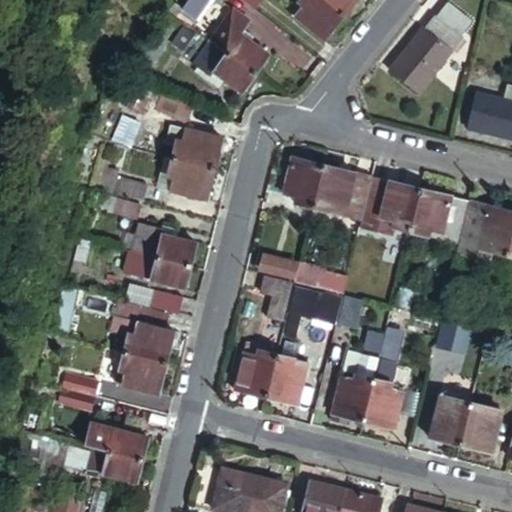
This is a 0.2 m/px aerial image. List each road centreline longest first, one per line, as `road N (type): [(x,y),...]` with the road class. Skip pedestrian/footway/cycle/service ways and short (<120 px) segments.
road 1 (residential): [(301,123),(273,118),(260,126),(190,418)]
road 2 (residential): [(511,495),(190,418)]
road 3 (residential): [(301,123),(511,175)]
road 4 (residential): [(402,0),(301,123)]
